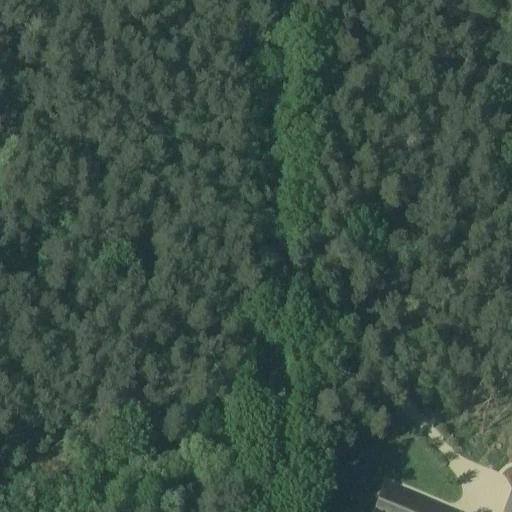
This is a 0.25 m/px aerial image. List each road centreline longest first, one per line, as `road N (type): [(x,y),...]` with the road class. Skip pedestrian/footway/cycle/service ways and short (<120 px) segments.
road 1 (unclassified): [(268,511),(279,0)]
road 2 (track): [(0,510),(270,452)]
